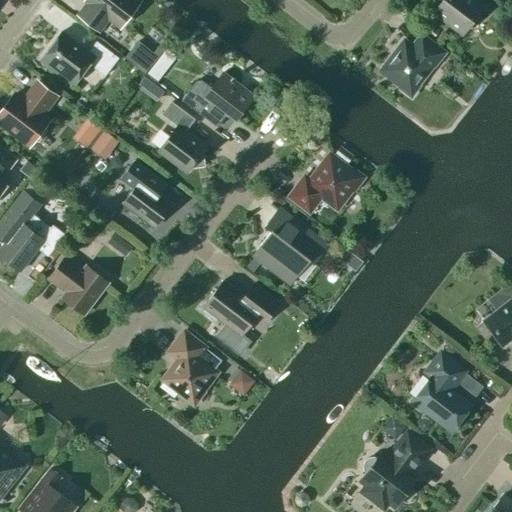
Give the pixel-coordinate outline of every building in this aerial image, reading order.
[(139,1),(137,0),(84,0),(85,0),(88,2),(78,15),(97,30),(107,17),(120,26),(139,1)] [(441,0),(433,12),(461,34),(482,7),(473,0),(441,0)] [(87,52),(60,31),(39,60),(56,73),(57,71),(74,83),(88,64),(104,76),(118,58),(95,41),(87,52)] [(442,52),(420,35),(412,46),(403,39),(381,68),(401,83),(399,85),(410,94),(417,85),(415,83),(431,62),(433,64),(442,52)] [(134,44),(124,57),(143,73),(157,57),(138,40),(134,44)] [(210,88),(200,80),(195,81),(180,99),(216,127),(227,113),(235,119),(253,95),(233,80),(234,79),(231,77),(230,78),(222,72),(210,88)] [(139,82),(136,87),(143,92),(146,88),(156,96),(158,98),(163,91),(148,80),(144,76),(142,79),(141,80),(139,82)] [(54,96),(37,83),(23,102),(13,94),(0,111),(0,123),(28,145),(47,120),(40,115),(54,96)] [(162,113),(177,125),(157,151),(185,172),(189,167),(197,166),(196,160),(197,160),(196,155),(195,155),(195,153),(194,152),(197,149),(201,152),(205,146),(183,129),(192,118),(170,102),(162,113)] [(95,140),(89,148),(104,159),(118,142),(102,130),(95,140)] [(362,177),(354,171),(352,172),(344,166),(353,155),(340,146),(332,156),(329,154),(309,180),(304,177),(289,196),(308,210),(320,195),(336,208),(350,189),(352,191),(362,177)] [(3,177),(15,162),(0,150),(0,194),(10,182),(3,177)] [(27,160),(19,170),(20,171),(28,177),(36,167),(28,161),(27,160)] [(124,174),(120,179),(133,188),(122,203),(153,227),(171,203),(159,193),(165,184),(155,176),(134,161),(124,174)] [(0,236),(5,241),(0,247),(0,255),(20,271),(37,249),(47,256),(64,234),(51,225),(50,227),(39,219),(33,214),(32,214),(40,204),(31,197),(23,192),(22,191),(0,219),(0,236)] [(271,231),(252,254),(254,255),(261,261),(290,283),(308,259),(313,263),(326,245),(278,208),(264,226),(271,231)] [(108,239),(106,242),(113,248),(121,238),(113,232),(108,239)] [(254,255),(245,267),(251,272),(252,273),(261,261),(254,255)] [(83,314),(107,282),(85,265),(82,269),(65,256),(47,278),(65,291),(61,297),(83,314)] [(222,280),(202,307),(205,309),(203,312),(213,320),(216,317),(226,325),(217,336),(239,353),(248,342),(240,335),(256,314),(265,321),(278,303),(253,283),(243,296),(222,280)] [(511,337),(511,297),(483,320),(502,345),(511,338),(511,337)] [(220,360),(203,348),(204,347),(183,331),(167,352),(177,359),(162,379),(180,392),(178,394),(185,399),(199,397),(204,391),(203,389),(216,372),(213,369),(220,360)] [(440,352),(446,357),(449,359),(451,357),(454,351),(455,350),(447,343),(446,345),(440,352)] [(446,357),(440,352),(425,371),(431,376),(412,401),(451,431),(471,404),(450,389),(464,370),(449,359),(446,357)] [(232,374),(228,378),(231,381),(228,384),(243,395),(254,381),(240,370),(237,367),(232,374)] [(382,451),(377,459),(373,457),(368,458),(365,460),(363,464),(364,469),(366,472),(361,480),(367,485),(362,491),(383,507),(388,500),(394,505),(416,477),(410,472),(428,448),(407,432),(389,456),(382,451)] [(0,445),(0,498),(25,466),(0,445)] [(49,469),(18,508),(22,511),(71,511),(75,507),(51,488),(60,477),(49,469)] [(307,494),(306,493),(300,491),(295,495),(293,500),(295,505),(302,508),(307,505),(309,500),(307,494)] [(511,511),(511,499),(510,501),(502,494),(488,511),(511,511)] [(120,509),(121,510),(122,511),(123,511),(133,511),(137,509),(137,504),(132,498),(126,498),(120,503),(120,509)]
